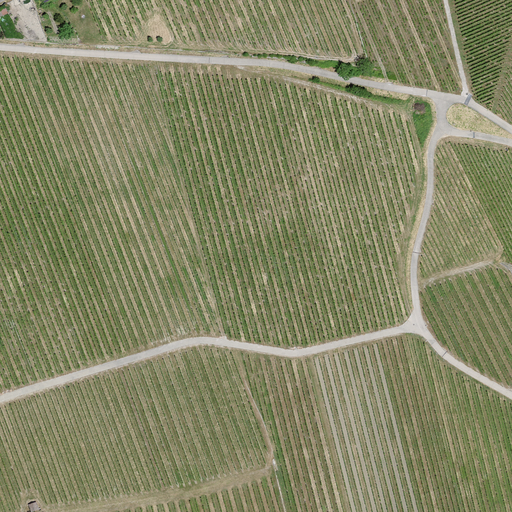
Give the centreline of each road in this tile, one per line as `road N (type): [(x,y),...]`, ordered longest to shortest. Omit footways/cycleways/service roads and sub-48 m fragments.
road 1 (track): [(0,46),(275,62),(469,103),(511,133)]
road 2 (track): [(0,399),(189,341),(291,351),(423,325)]
road 3 (track): [(511,394),(441,350),(414,295),(431,146),(443,127),(511,146)]
